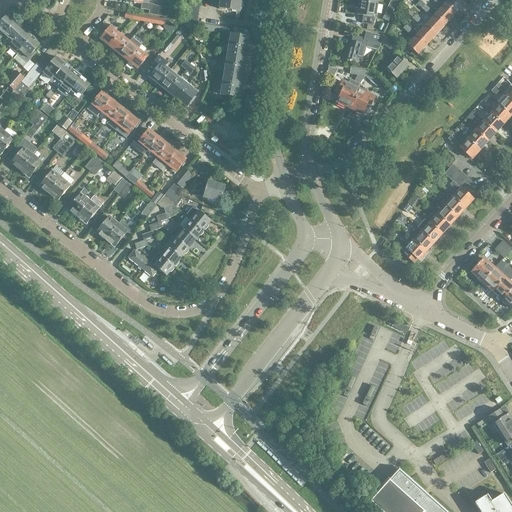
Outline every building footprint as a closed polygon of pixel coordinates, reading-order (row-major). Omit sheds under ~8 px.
[(220,0),(219,9),(239,13),(240,10),(243,11),(244,4),(241,4),(241,0),(220,0)] [(390,0),(382,17),(389,21),(399,0),(398,0),(390,0)] [(459,0),(448,0),(444,5),(455,15),(464,4),(459,0)] [(377,4),(359,1),(357,15),(363,16),(362,23),(373,25),(377,4)] [(148,5),(142,3),(141,9),(149,11),(148,14),(167,18),(169,9),(153,6),(153,5),(148,4),(148,5)] [(194,24),(196,24),(197,24),(200,6),(186,3),(183,22),(186,29),(193,30),(194,24)] [(431,11),(424,5),(421,8),(428,14),(431,11)] [(444,5),(435,15),(446,25),(455,15),(444,5)] [(132,14),(131,20),(144,22),(145,16),(132,14)] [(7,15),(4,18),(2,16),(0,18),(0,32),(3,35),(15,22),(7,15)] [(422,21),(415,15),(412,19),(419,24),(422,21)] [(435,15),(426,25),(437,35),(446,25),(435,15)] [(158,19),(145,16),(144,22),(157,25),(158,19)] [(15,22),(3,35),(7,39),(5,41),(9,45),(23,30),(15,22)] [(99,40),(109,47),(119,34),(114,30),(115,29),(111,25),(110,27),(99,40)] [(230,29),(204,25),(203,32),(229,36),(230,29)] [(409,35),(413,31),(406,25),(403,29),(409,35)] [(426,25),(416,35),(427,45),(437,35),(426,25)] [(16,54),(31,37),(23,30),(9,45),(8,46),(16,54)] [(168,42),(161,50),(167,55),(173,47),(172,46),(181,36),(176,32),(172,37),(168,42)] [(377,51),(381,43),(385,38),(384,37),(384,38),(366,33),(365,40),(353,36),(346,60),(355,62),(356,59),(361,60),(365,48),(377,51)] [(119,34),(109,47),(118,54),(128,42),(119,34)] [(227,40),(226,43),(247,47),(248,38),(230,35),(229,41),(227,40)] [(418,55),(427,45),(416,35),(407,46),(418,55)] [(39,45),(31,37),(16,54),(27,64),(36,53),(33,51),(39,45)] [(399,50),(385,38),(381,43),(395,55),(399,50)] [(128,42),(118,54),(127,62),(137,49),(128,42)] [(247,47),(226,43),(225,49),(228,49),(227,52),(245,55),(247,47)] [(137,49),(127,62),(137,69),(148,55),(145,52),(144,54),(137,49)] [(245,55),(227,52),(226,61),(244,64),(245,55)] [(49,74),(53,78),(64,64),(55,57),(42,74),(47,77),(49,74)] [(396,79),(408,66),(398,57),(386,70),(396,79)] [(244,64),(226,61),(223,60),(222,69),(224,69),(242,72),(244,64)] [(149,78),(152,80),(158,85),(162,80),(171,70),(161,63),(157,68),(156,67),(151,73),(152,74),(149,78)] [(64,64),(53,78),(57,81),(55,84),(60,88),(65,80),(73,71),(64,64)] [(43,71),(36,65),(14,91),(23,98),(31,89),(29,88),(43,71)] [(191,65),(186,70),(191,74),(195,69),(191,65)] [(365,77),(367,71),(351,68),(350,74),(365,77)] [(242,72),(224,69),(223,78),(240,80),(241,80),(242,72)] [(171,70),(162,80),(158,85),(167,93),(177,80),(180,77),(171,70)] [(17,71),(6,84),(14,91),(25,78),(17,71)] [(73,71),(65,80),(60,88),(64,91),(66,88),(70,91),(79,80),(81,78),(73,71)] [(365,77),(369,80),(376,87),(380,82),(367,71),(365,77)] [(180,77),(177,80),(167,93),(176,100),(189,85),(180,77)] [(81,78),(79,80),(70,91),(74,94),(72,97),(77,101),(90,85),(81,78)] [(240,80),(223,78),(222,80),(220,80),(219,86),(239,89),(241,80),(240,80)] [(336,103),(351,109),(357,97),(354,96),(357,89),(342,82),(338,91),(341,92),(336,103)] [(511,85),(510,84),(502,93),(507,97),(511,101),(511,85)] [(189,85),(176,100),(186,107),(189,103),(190,104),(194,98),(193,98),(199,91),(196,89),(195,90),(189,85)] [(239,89),(219,86),(219,89),(221,89),(220,95),(238,98),(239,89)] [(0,98),(4,102),(14,91),(9,87),(0,97),(0,98)] [(374,97),(357,89),(354,96),(357,97),(351,109),(362,115),(367,104),(370,106),(374,97)] [(10,107),(19,95),(14,91),(4,102),(10,107)] [(51,100),(55,96),(54,95),(50,91),(46,96),(51,100)] [(91,105),(92,105),(90,107),(94,110),(95,108),(101,112),(111,100),(101,92),(91,105)] [(511,115),(511,101),(507,97),(499,106),(511,116),(511,115)] [(120,107),(111,100),(101,112),(101,113),(100,115),(103,117),(104,115),(110,120),(120,107)] [(50,118),(55,111),(46,104),(41,111),(50,118)] [(499,106),(492,113),(490,111),(489,113),(491,114),(503,125),(511,116),(499,106)] [(129,115),(120,107),(110,120),(117,125),(115,127),(118,129),(119,127),(129,115)] [(42,114),(40,113),(37,110),(28,121),(33,125),(42,114)] [(74,110),(67,119),(65,118),(59,125),(66,130),(78,114),(74,110)] [(42,114),(33,125),(33,126),(27,134),(32,138),(41,127),(47,119),(42,114)] [(491,114),(485,122),(481,118),(479,119),(484,123),(495,134),(503,125),(491,114)] [(139,122),(129,115),(119,127),(125,132),(124,134),(128,136),(129,135),(139,122)] [(484,123),(477,130),(475,129),(474,130),(488,142),(495,134),(484,123)] [(71,138),(57,126),(52,132),(61,140),(53,149),(58,153),(71,138)] [(8,128),(4,132),(0,137),(0,154),(1,155),(13,140),(13,139),(16,134),(8,128)] [(488,142),(474,130),(472,128),(471,129),(475,132),(469,139),(466,135),(464,137),(480,151),(488,142)] [(76,129),(72,134),(79,140),(83,135),(76,129)] [(149,130),(139,142),(137,144),(141,147),(142,146),(148,150),(158,137),(149,130)] [(83,135),(79,140),(88,147),(92,142),(83,135)] [(456,141),(451,137),(450,136),(447,139),(453,144),(456,141)] [(167,145),(158,137),(148,150),(147,152),(150,154),(151,152),(157,157),(167,145)] [(480,151),(464,137),(456,145),(472,160),(480,151)] [(71,138),(58,153),(63,157),(76,142),(71,138)] [(92,142),(88,147),(97,155),(101,150),(92,142)] [(79,144),(76,149),(81,153),(85,148),(79,144)] [(176,152),(167,145),(157,157),(163,162),(162,164),(165,166),(166,165),(176,152)] [(11,163),(20,171),(32,155),(23,148),(11,163)] [(101,150),(97,155),(104,161),(108,156),(101,150)] [(186,160),(176,152),(166,165),(172,169),(171,171),(174,174),(186,160)] [(32,155),(20,171),(29,178),(45,159),(40,156),(37,159),(32,155)] [(90,172),(99,161),(94,156),(85,168),(90,172)] [(122,164),(116,170),(125,178),(129,173),(134,167),(126,160),(122,164)] [(78,172),(83,166),(77,161),(72,167),(78,172)] [(95,176),(105,165),(99,161),(90,172),(95,176)] [(175,204),(181,196),(185,191),(183,189),(193,176),(197,173),(209,177),(211,172),(203,165),(192,175),(186,170),(175,183),(174,183),(157,205),(162,209),(163,208),(175,204)] [(445,175),(450,179),(458,170),(453,165),(445,175)] [(450,179),(452,182),(454,183),(463,174),(458,170),(450,179)] [(52,171),(39,187),(48,194),(61,179),(52,171)] [(128,183),(114,172),(106,182),(110,185),(111,183),(116,187),(113,191),(118,195),(128,183)] [(61,179),(48,194),(58,202),(70,186),(74,181),(65,174),(61,179)] [(463,174),(454,183),(459,187),(467,178),(463,174)] [(467,178),(459,187),(463,192),(472,182),(467,178)] [(140,179),(136,183),(149,198),(153,194),(140,179)] [(221,203),(225,187),(207,181),(203,198),(221,203)] [(468,196),(463,192),(459,187),(454,183),(452,182),(450,185),(459,193),(453,199),(465,209),(473,201),(468,196)] [(472,182),(463,192),(468,196),(477,187),(472,182)] [(128,183),(118,195),(124,199),(133,188),(128,183)] [(67,210),(77,217),(89,202),(84,198),(87,194),(88,193),(85,190),(84,191),(83,191),(80,194),(67,210)] [(465,209),(453,199),(449,195),(441,203),(446,207),(457,218),(465,209)] [(89,202),(77,217),(86,225),(98,209),(89,202)] [(156,207),(151,203),(142,214),(147,217),(156,207)] [(175,204),(163,208),(165,214),(167,213),(177,210),(175,204)] [(446,207),(438,216),(449,226),(457,218),(446,207)] [(198,212),(191,221),(203,231),(211,222),(198,212)] [(167,213),(165,214),(155,217),(158,223),(160,222),(169,219),(167,213)] [(438,216),(430,224),(442,235),(449,226),(438,216)] [(96,233),(105,240),(118,225),(109,217),(96,233)] [(179,226),(183,230),(196,240),(203,231),(191,221),(186,218),(179,226)] [(442,235),(430,224),(425,219),(417,228),(422,233),(434,243),(442,235)] [(160,222),(158,223),(148,226),(150,232),(153,231),(162,228),(160,222)] [(118,225),(105,240),(115,248),(127,233),(118,225)] [(183,230),(176,238),(173,236),(172,236),(188,249),(196,240),(183,230)] [(153,231),(150,232),(141,236),(143,241),(146,240),(155,237),(153,231)] [(422,233),(415,241),(426,252),(434,243),(422,233)] [(188,249),(172,236),(165,245),(181,258),(188,249)] [(146,240),(143,241),(134,245),(136,250),(148,246),(146,240)] [(415,241),(406,251),(403,254),(415,265),(426,252),(415,241)] [(511,250),(503,242),(498,246),(508,255),(511,250)] [(181,258),(165,245),(157,254),(161,257),(174,267),(181,258)] [(508,255),(498,246),(494,251),(504,259),(508,255)] [(150,264),(134,251),(128,258),(152,278),(158,270),(150,264)] [(166,276),(174,267),(157,254),(154,259),(150,264),(158,270),(166,276)] [(471,273),(483,283),(495,270),(483,260),(471,273)] [(495,270),(483,283),(493,292),(511,270),(507,266),(499,274),(495,270)] [(511,270),(493,292),(502,300),(511,289),(511,285),(509,283),(511,279),(511,270)] [(511,289),(502,300),(511,309),(511,289)] [(391,320),(390,322),(389,324),(389,325),(399,330),(401,331),(404,326),(391,320)] [(488,417),(477,424),(480,430),(491,423),(499,435),(511,426),(511,419),(509,414),(504,417),(500,410),(494,413),(488,417)] [(511,426),(499,435),(506,446),(506,445),(508,448),(496,455),(499,459),(511,451),(511,426)] [(511,451),(499,459),(503,465),(511,459),(511,451)] [(378,511),(441,511),(398,472),(369,504),(378,511)] [(511,511),(511,506),(505,495),(492,502),(488,496),(475,504),(480,511),(511,511)]
